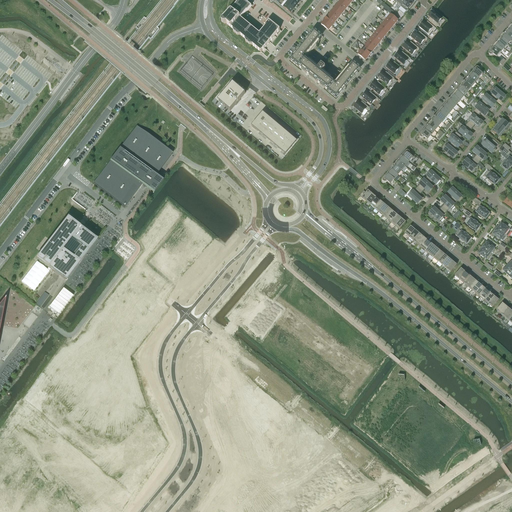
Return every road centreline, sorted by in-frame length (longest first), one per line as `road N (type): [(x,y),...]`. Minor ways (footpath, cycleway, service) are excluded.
road 1 (secondary): [(274,226),(301,233),(511,402)]
road 2 (secondary): [(511,384),(304,212)]
road 3 (tertiary): [(186,314),(160,361),(183,454),(141,511)]
road 4 (tertiary): [(166,511),(198,468),(198,439),(172,369),(196,323)]
road 5 (unclassified): [(203,26),(166,43),(61,170)]
road 6 (residential): [(309,18),(280,53),(282,62),(337,107),(372,71)]
road 7 (secondary): [(50,0),(177,103)]
road 8 (secondary): [(177,103),(58,0)]
road 9 (secondary): [(302,193),(325,163),(328,134),(314,112),(265,73)]
road 10 (secondary): [(260,80),(319,134),(320,156),(296,188)]
road 11 (tertiary): [(196,323),(274,226)]
road 12 (tertiary): [(268,221),(186,314)]
